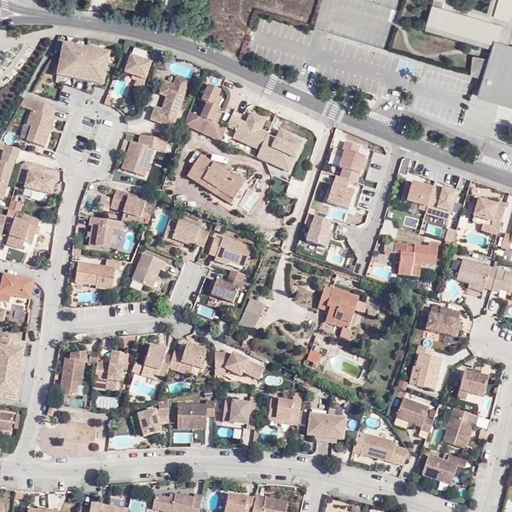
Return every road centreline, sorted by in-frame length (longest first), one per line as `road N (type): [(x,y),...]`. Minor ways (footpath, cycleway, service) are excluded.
road 1 (unclassified): [(511,180),(213,57),(124,27),(33,16)]
road 2 (residential): [(322,476),(273,466),(18,469)]
road 3 (residential): [(52,333),(172,322),(193,270)]
road 4 (residential): [(80,172),(99,169),(113,154),(121,121),(114,112),(79,109),(65,158)]
road 5 (residential): [(52,333),(64,223),(80,172)]
road 6 (residential): [(18,469),(52,333)]
